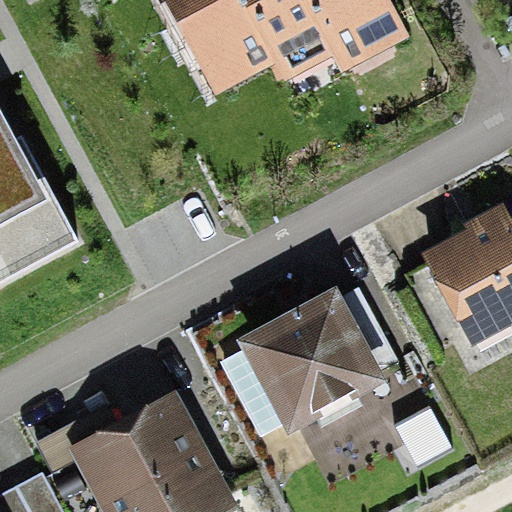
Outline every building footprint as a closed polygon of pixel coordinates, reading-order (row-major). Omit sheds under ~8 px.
[(178,0),(217,71),(269,42),(246,0),(178,0)] [(246,0),(279,60),(325,35),(306,0),(246,0)] [(306,0),(335,53),(388,24),(375,0),(306,0)] [(0,283),(78,242),(22,136),(9,142),(0,125),(0,283)] [(511,231),(506,220),(404,274),(434,327),(459,314),(471,335),(511,312),(511,231)] [(259,430),(268,433),(316,407),(324,420),(355,403),(348,390),(371,377),(364,363),(390,349),(358,288),(229,357),(226,366),(259,430)] [(206,511),(222,504),(169,407),(85,452),(117,511),(206,511)] [(38,442),(52,470),(77,457),(62,429),(38,442)] [(0,494),(0,511),(63,511),(42,472),(0,494)]
